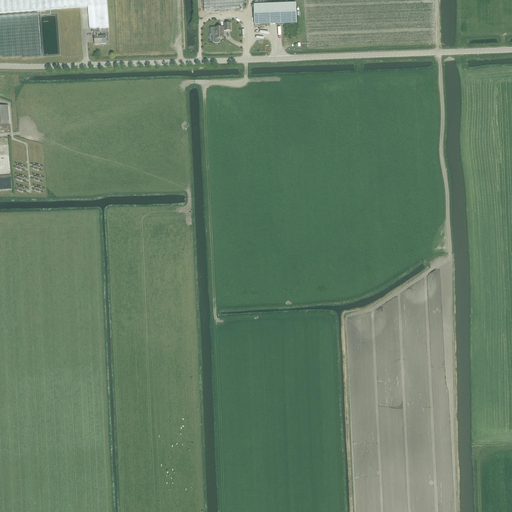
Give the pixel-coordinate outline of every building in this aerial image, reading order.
[(0,0),(0,12),(69,8),(80,7),(88,7),(89,29),(91,29),(100,28),(108,28),(106,0),(0,0)] [(243,9),(242,0),(203,0),(204,8),(204,11),(243,9)] [(297,24),(296,4),(254,5),(254,25),(297,24)] [(38,14),(0,16),(0,56),(2,57),(2,58),(22,57),(22,58),(41,57),(38,14)] [(214,43),(218,43),(220,41),(220,39),(224,39),(223,31),(231,31),(231,24),(225,24),(225,28),(215,28),(215,35),(212,35),(212,41),(214,43)] [(100,28),(91,29),(92,29),(92,32),(91,32),(93,32),(93,38),(95,38),(95,44),(99,44),(106,44),(106,36),(100,36),(100,28)] [(0,124),(10,124),(8,106),(0,106),(0,124)]
